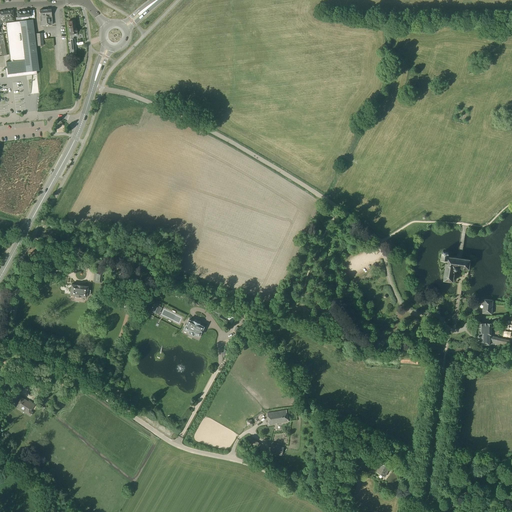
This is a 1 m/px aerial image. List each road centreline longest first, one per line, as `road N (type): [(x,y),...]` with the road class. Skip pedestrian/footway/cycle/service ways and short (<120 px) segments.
road 1 (unclassified): [(339,511),(257,466),(175,444),(55,364),(0,339)]
road 2 (unclassified): [(383,259),(358,221),(220,135),(178,112),(101,89)]
road 3 (primary): [(22,235),(82,121)]
